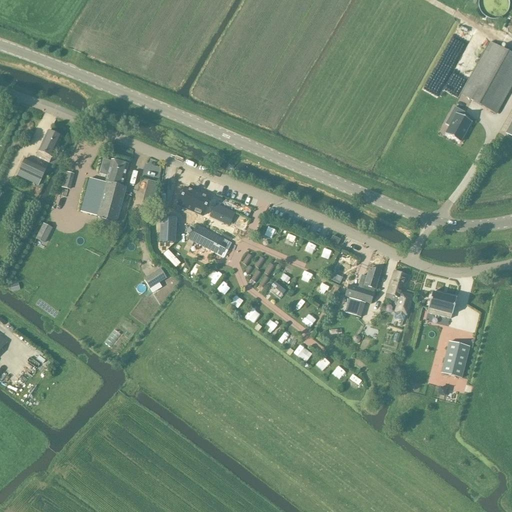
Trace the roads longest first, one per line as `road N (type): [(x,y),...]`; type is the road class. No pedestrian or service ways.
road 1 (unclassified): [(0,89),(423,267),(460,273),(511,264)]
road 2 (tertiary): [(511,220),(449,226),(423,219),(0,44)]
